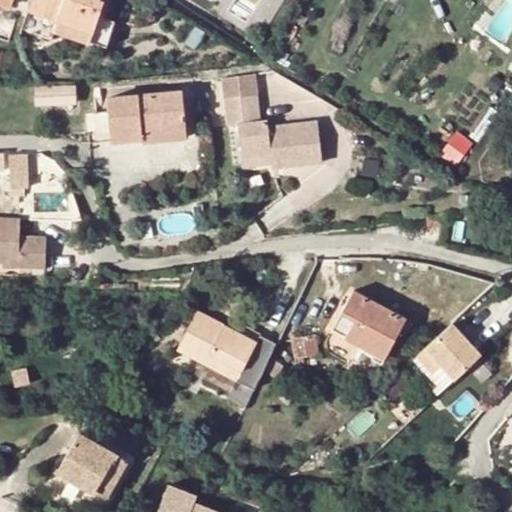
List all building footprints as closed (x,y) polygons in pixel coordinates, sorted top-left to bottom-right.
[(99,17),(104,1),(100,0),(31,0),(28,10),(58,20),(94,32),(90,42),(106,47),(114,22),(99,17)] [(94,32),(58,20),(54,31),(89,44),(90,42),(94,32)] [(255,80),(224,83),(225,98),(257,95),(255,80)] [(36,86),(37,105),(71,103),(70,85),(36,86)] [(86,114),(89,144),(143,138),(143,133),(185,129),(182,91),(107,97),(108,111),(86,114)] [(238,126),(242,160),(269,158),(271,165),(271,171),(322,165),(317,123),(268,128),(267,122),(260,122),(257,95),(225,98),(228,127),(238,126)] [(143,133),(143,138),(143,142),(186,138),(185,129),(143,133)] [(27,175),(28,175),(28,152),(10,152),(10,154),(10,195),(17,195),(17,190),(26,190),(27,175)] [(269,158),(242,160),(243,168),(271,165),(269,158)] [(0,259),(3,260),(19,260),(19,268),(46,269),(46,236),(21,235),(20,219),(0,218),(0,259)] [(19,260),(3,260),(3,268),(19,268),(19,260)] [(354,291),(333,331),(385,358),(406,319),(354,291)] [(261,344),(230,329),(226,327),(197,311),(177,349),(237,380),(241,372),(259,381),(281,339),(268,332),(266,335),(261,344)] [(266,335),(234,320),(230,329),(261,344),(266,335)] [(425,350),(454,379),(475,360),(481,353),(453,324),(452,325),(425,350)] [(293,338),(296,358),(317,354),(314,334),(293,338)] [(135,344),(127,349),(132,357),(140,351),(135,344)] [(420,354),(413,361),(443,391),(454,379),(425,350),(420,354)] [(78,433),(57,472),(95,493),(116,453),(78,433)] [(116,453),(95,493),(106,499),(128,459),(116,453)] [(201,501),(172,488),(161,511),(209,511),(199,507),(201,501)]
